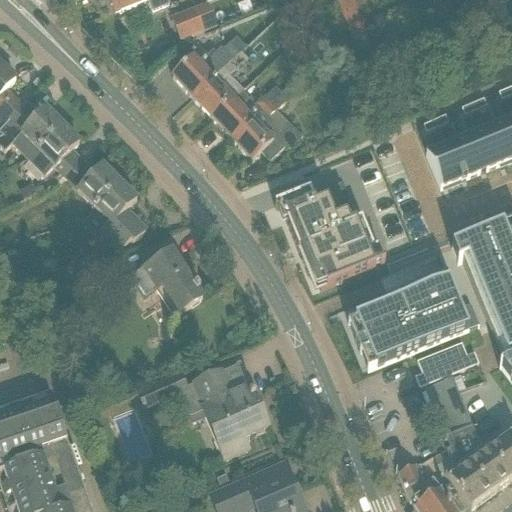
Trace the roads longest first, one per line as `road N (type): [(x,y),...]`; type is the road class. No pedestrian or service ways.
road 1 (secondary): [(373,511),(311,359),(259,263),(13,0)]
road 2 (residential): [(511,192),(437,220),(404,141)]
